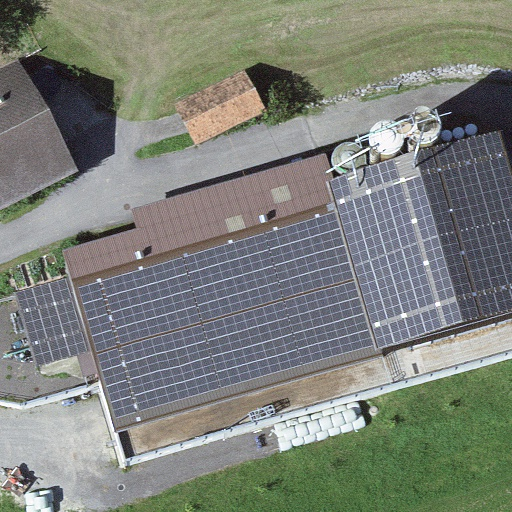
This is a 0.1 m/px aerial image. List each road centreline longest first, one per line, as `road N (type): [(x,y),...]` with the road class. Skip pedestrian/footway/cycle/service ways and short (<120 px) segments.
road 1 (track): [(189,167),(374,130),(446,136),(511,154)]
road 2 (unclassified): [(0,249),(189,167)]
road 3 (track): [(511,190),(410,240),(355,249)]
